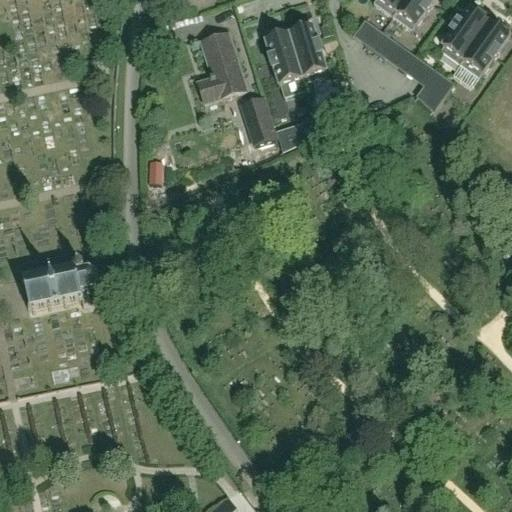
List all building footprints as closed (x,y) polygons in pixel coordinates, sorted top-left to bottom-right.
[(408,0),(378,0),(376,3),(377,4),(374,8),(393,22),(392,22),(393,22),(408,0)] [(433,9),(439,0),(408,0),(393,22),(394,23),(394,22),(412,36),(416,31),(417,32),(426,19),(427,19),(434,10),(433,9)] [(460,70),(494,23),(477,11),(474,16),(470,13),(460,28),(459,27),(452,37),(453,38),(443,51),(444,52),(441,56),(460,70),(461,71),(461,70),(460,70)] [(500,57),(511,42),(507,40),(511,35),(494,23),(460,70),(461,70),(479,84),(483,79),(484,80),(493,66),(494,67),(501,58),(500,57)] [(319,49),(314,32),(310,33),(308,27),(288,33),(305,89),(306,89),(306,88),(328,82),(326,76),(327,76),(322,60),(324,60),(320,48),(319,49)] [(305,89),(288,33),(268,39),(270,45),(266,46),(271,63),(270,64),(274,75),(275,75),(280,91),(281,90),(285,103),(307,96),(305,89)] [(375,56),(387,40),(377,33),(365,49),(375,56)] [(247,96),(237,62),(229,39),(202,47),(211,76),(213,75),(215,82),(211,83),(211,84),(198,88),(205,109),(205,106),(219,102),(220,105),(247,96)] [(385,63),(397,47),(387,40),(375,56),(385,63)] [(434,98),(445,82),(436,75),(424,91),(434,98)] [(443,105),(455,89),(445,82),(434,98),(443,105)] [(273,131),(264,103),(252,107),(265,148),(277,144),(273,131)] [(316,124),(336,118),(333,107),(313,113),(316,124)] [(340,131),(336,118),(316,124),(321,139),(340,131)] [(511,136),(491,166),(511,181),(511,136)] [(151,190),(163,190),(163,168),(151,168),(151,190)] [(96,295),(100,289),(102,290),(102,287),(100,286),(99,280),(101,279),(99,277),(97,278),(92,274),(92,272),(89,271),(89,274),(85,275),(84,270),(81,267),(77,268),(75,271),(75,270),(72,270),(73,272),(60,275),(59,273),(56,274),(57,276),(44,278),(44,276),(41,277),(41,279),(28,282),(28,280),(25,280),(26,283),(24,283),(24,285),(22,285),(23,288),(25,288),(30,311),(28,311),(28,314),(30,314),(31,315),(33,315),(33,317),(36,316),(36,314),(48,311),(49,314),(52,313),(51,311),(64,308),(64,310),(67,310),(67,307),(80,305),(80,307),(83,306),(84,309),(83,311),(85,312),(86,311),(96,308),(98,309),(99,307),(98,306),(96,298),(97,297),(96,295)]
